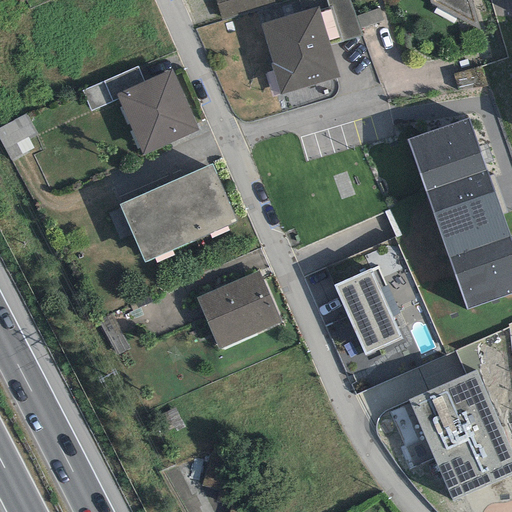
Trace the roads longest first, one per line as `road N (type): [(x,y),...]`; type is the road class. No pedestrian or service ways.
road 1 (residential): [(418,511),(380,469),(337,395),(165,0)]
road 2 (unknown): [(224,136),(473,54)]
road 3 (motorway): [(93,511),(0,334)]
